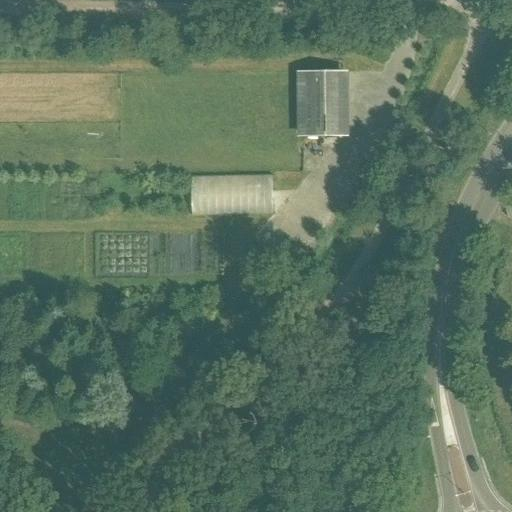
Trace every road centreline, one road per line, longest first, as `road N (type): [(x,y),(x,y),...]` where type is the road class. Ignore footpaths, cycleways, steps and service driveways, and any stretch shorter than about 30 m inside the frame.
road 1 (unclassified): [(148,511),(304,358),(363,273),(485,13),(511,18)]
road 2 (track): [(0,10),(429,4),(485,13)]
road 3 (secondary): [(438,365),(457,246),(477,195),(511,142)]
road 4 (secondary): [(488,511),(438,365)]
road 5 (secondary): [(438,365),(435,428),(450,511)]
